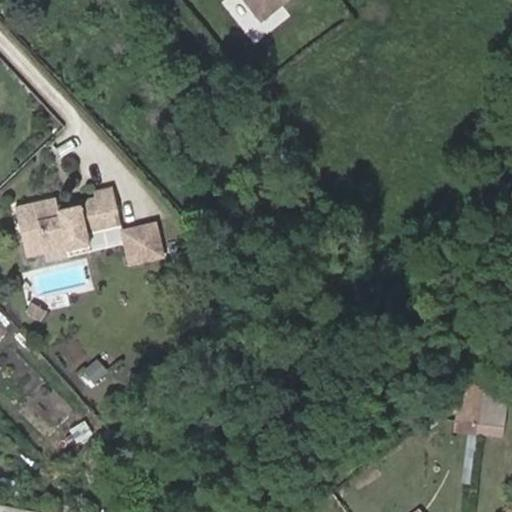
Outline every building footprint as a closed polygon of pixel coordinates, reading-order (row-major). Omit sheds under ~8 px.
[(245,0),(261,19),(285,0),(245,0)] [(75,202),(71,208),(53,211),(52,207),(50,199),(10,206),(16,240),(34,237),(36,250),(37,257),(38,261),(61,258),(60,251),(81,247),(80,235),(115,229),(108,191),(89,194),(90,200),(75,202)] [(53,211),(71,208),(75,202),(52,207),(53,211)] [(150,228),(115,234),(121,269),(156,263),(150,228)] [(34,237),(16,240),(18,253),(36,250),(34,237)] [(83,254),(81,247),(60,251),(61,258),(83,254)] [(65,305),(53,295),(46,304),(58,314),(65,305)] [(91,357),(80,368),(90,379),(102,368),(91,357)] [(481,385),(480,389),(502,391),(497,435),(502,435),(507,388),(481,385)] [(480,389),(476,432),(497,435),(502,391),(480,389)] [(455,431),(474,432),(478,392),(457,403),(455,431)]
